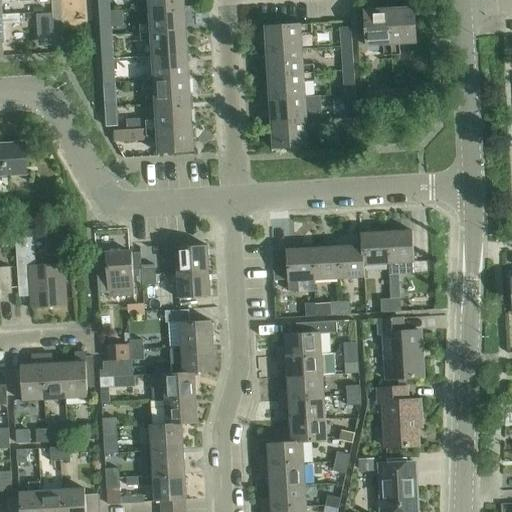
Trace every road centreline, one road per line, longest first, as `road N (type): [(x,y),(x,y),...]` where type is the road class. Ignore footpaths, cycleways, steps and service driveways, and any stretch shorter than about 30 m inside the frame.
road 1 (tertiary): [(462,511),(472,191)]
road 2 (residential): [(234,199),(239,358),(220,445),(223,511)]
road 3 (residential): [(0,93),(44,98),(100,187),(120,203),(234,199)]
road 4 (residential): [(234,199),(472,191)]
road 5 (residential): [(234,199),(226,0)]
road 6 (tertiary): [(472,191),(462,6)]
